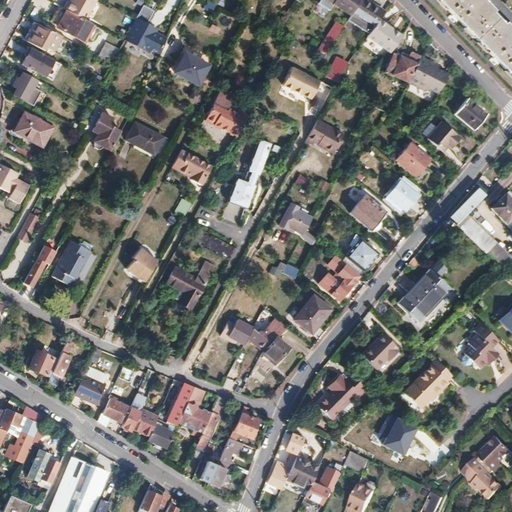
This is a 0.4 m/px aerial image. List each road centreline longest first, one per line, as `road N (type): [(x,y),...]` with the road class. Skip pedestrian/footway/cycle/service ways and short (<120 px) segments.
road 1 (residential): [(279,414),(511,124)]
road 2 (unclassified): [(279,414),(107,352),(0,288)]
road 3 (unknown): [(182,379),(305,151)]
road 4 (residential): [(214,511),(0,377)]
road 5 (residential): [(406,0),(511,108)]
